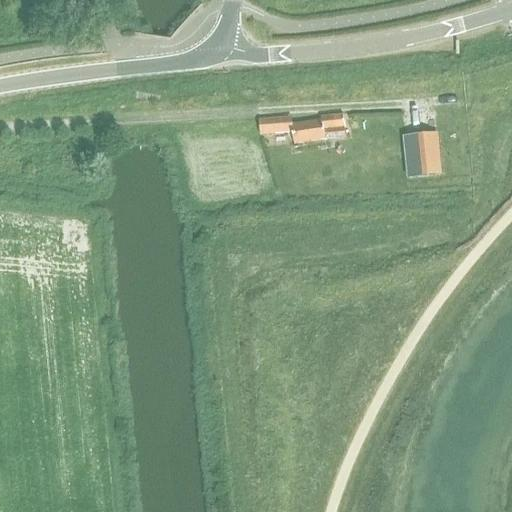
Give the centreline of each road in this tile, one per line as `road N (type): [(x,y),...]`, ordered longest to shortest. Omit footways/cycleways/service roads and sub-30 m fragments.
road 1 (unclassified): [(224,52),(362,45),(511,9)]
road 2 (unclassified): [(0,86),(224,52)]
